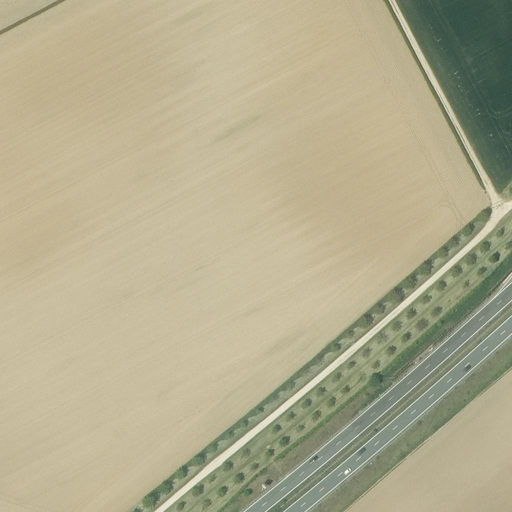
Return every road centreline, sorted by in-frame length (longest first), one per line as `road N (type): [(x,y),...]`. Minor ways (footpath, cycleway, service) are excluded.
road 1 (track): [(158,511),(511,210)]
road 2 (trunk): [(511,292),(254,511)]
road 3 (trunk): [(294,511),(511,324)]
road 4 (track): [(396,0),(503,218)]
